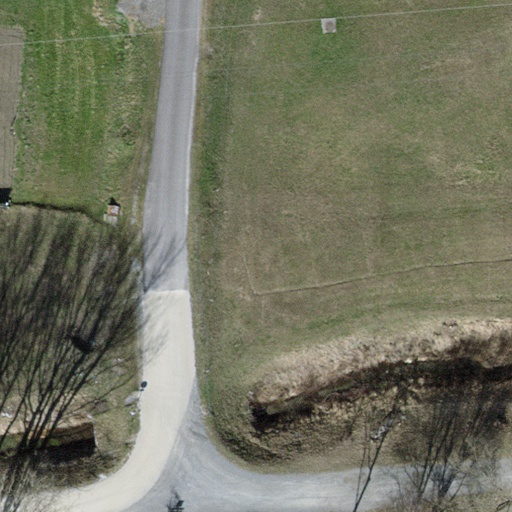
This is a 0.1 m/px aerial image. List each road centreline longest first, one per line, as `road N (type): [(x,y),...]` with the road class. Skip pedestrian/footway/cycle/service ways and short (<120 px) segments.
road 1 (track): [(179,509),(171,163),(192,0)]
road 2 (track): [(511,475),(179,509)]
